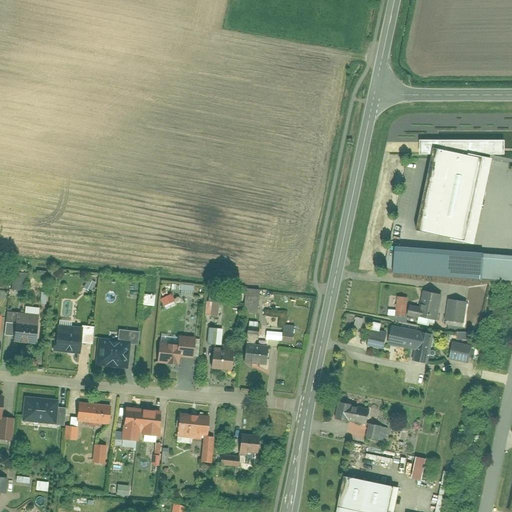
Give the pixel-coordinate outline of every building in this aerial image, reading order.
[(437,139),(414,139),(414,155),(428,155),(410,230),(470,246),(490,160),(474,155),(500,154),(500,149),(500,139),(437,139)] [(511,255),(394,248),(393,273),(511,280),(511,255)] [(440,294),(423,291),(419,307),(407,305),(405,316),(405,318),(434,324),(440,294)] [(172,296),(161,299),(163,306),(174,303),(172,296)] [(406,297),(389,296),(388,316),(405,316),(406,297)] [(17,319),(15,340),(37,342),(40,308),(31,308),(30,317),(17,316),(18,299),(7,298),(6,319),(17,319)] [(468,303),(448,299),(444,317),(464,321),(468,303)] [(207,301),(205,314),(221,316),(222,303),(207,301)] [(263,311),(263,325),(282,325),(282,311),(263,311)] [(51,322),(49,350),(74,353),(75,341),(86,342),(87,326),(51,322)] [(248,325),(247,334),(260,334),(260,325),(248,325)] [(432,333),(393,326),(390,345),(414,349),(412,361),(427,363),(432,333)] [(208,327),(206,343),(220,345),(222,329),(208,327)] [(94,363),(125,367),(128,343),(138,344),(139,331),(118,329),(117,339),(98,337),(94,363)] [(282,329),(281,340),(293,341),(294,330),(282,329)] [(386,335),(371,331),(367,345),(383,349),(386,335)] [(155,361),(178,364),(179,356),(191,358),(193,338),(179,336),(178,341),(158,339),(155,361)] [(471,347),(453,342),(449,359),(466,364),(471,347)] [(262,364),(264,346),(243,345),(242,363),(262,364)] [(212,348),(211,365),(232,367),(233,350),(212,348)] [(13,417),(1,416),(4,394),(0,393),(0,417),(0,418),(0,419),(0,437),(11,438),(13,417)] [(25,394),(23,420),(56,423),(59,397),(25,394)] [(366,409),(347,406),(348,402),(335,400),(332,420),(345,422),(345,421),(365,424),(366,409)] [(114,404),(81,402),(80,421),(112,423),(114,404)] [(165,409),(129,405),(126,432),(162,436),(165,409)] [(201,437),(200,457),(210,458),(213,434),(206,433),(208,417),(176,414),(174,434),(201,437)] [(365,424),(363,438),(381,442),(383,428),(365,424)] [(67,426),(66,439),(75,440),(76,427),(67,426)] [(258,434),(237,433),(236,454),(257,455),(258,434)] [(95,444),(93,462),(105,463),(107,445),(95,444)] [(425,459),(415,457),(410,479),(421,481),(425,459)] [(386,511),(392,489),(343,479),(335,511),(386,511)] [(48,482),(37,481),(36,491),(47,492),(48,482)] [(129,486),(117,485),(116,495),(128,496),(129,486)]
